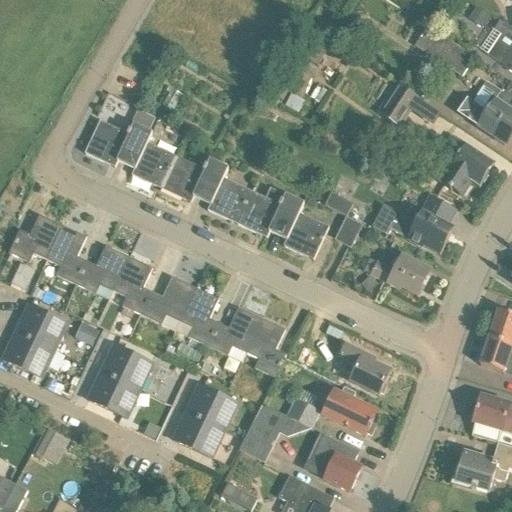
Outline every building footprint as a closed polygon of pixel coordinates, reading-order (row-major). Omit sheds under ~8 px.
[(483,29),(491,17),(477,8),(469,20),(483,29)] [(511,30),(500,23),(495,32),(504,38),(501,42),(499,41),(488,57),(500,64),(500,65),(511,72),(511,30)] [(415,48),(463,80),(476,60),(428,29),(415,48)] [(511,108),(511,101),(499,92),(487,84),(473,105),(468,101),(459,114),(491,136),(507,148),(511,140),(511,112),(510,111),(511,108)] [(398,86),(378,116),(399,130),(419,102),(419,100),(398,86)] [(138,112),(133,123),(150,131),(156,120),(138,112)] [(111,167),(126,135),(101,123),(86,155),(111,167)] [(149,145),(151,141),(153,136),(134,127),(132,132),(130,131),(128,136),(126,135),(111,167),(116,169),(121,158),(138,166),(133,177),(136,179),(152,146),(149,145)] [(495,166),(478,155),(467,147),(466,148),(451,137),(438,156),(449,164),(442,173),(437,169),(431,177),(459,197),(471,182),(480,188),(495,166)] [(162,191),(177,158),(152,146),(136,179),(162,191)] [(221,166),(226,155),(216,151),(212,162),(221,166)] [(187,203),(202,170),(177,158),(162,191),(187,203)] [(206,172),(202,170),(187,203),(192,205),(197,193),(214,201),(208,212),(213,214),(227,183),(224,181),(229,171),(210,162),(206,172)] [(238,226),(253,195),(227,183),(213,214),(238,226)] [(267,240),(273,229),(281,208),(266,201),(253,195),(238,226),(263,238),(267,240)] [(347,218),(353,206),(332,195),(325,207),(347,218)] [(286,198),(281,208),(273,229),(289,236),(300,217),(301,214),(304,206),(286,198)] [(448,228),(455,214),(456,212),(430,199),(416,225),(384,208),(373,229),(388,237),(391,233),(422,249),(423,247),(440,256),(453,231),(448,228)] [(315,213),(319,204),(309,200),(305,209),(315,213)] [(314,262),(329,230),(300,217),(289,236),(284,248),(289,250),(314,262)] [(33,255),(48,262),(50,257),(64,229),(40,218),(31,238),(21,233),(10,256),(29,265),(30,261),(33,255)] [(353,222),(347,218),(335,242),(351,250),(363,226),(353,222)] [(57,276),(77,286),(88,264),(78,259),(87,239),(64,229),(50,257),(48,262),(61,268),(57,276)] [(114,293),(116,289),(130,259),(106,248),(97,268),(88,264),(77,286),(96,294),(100,286),(114,293)] [(123,308),(143,317),(154,295),(144,290),(153,270),(130,259),(116,289),(114,293),(127,299),(123,308)] [(431,274),(414,264),(403,259),(395,273),(377,263),(370,276),(400,292),(402,289),(418,298),(431,274)] [(31,283),(21,279),(16,277),(11,288),(26,295),(31,283)] [(180,324),(183,318),(196,290),(173,279),(163,299),(154,295),(143,317),(163,327),(167,318),(180,324)] [(379,287),(371,279),(362,287),(369,295),(379,287)] [(42,302),(46,294),(36,290),(33,297),(42,302)] [(190,338),(210,348),(220,326),(210,321),(219,301),(196,290),(183,318),(180,324),(193,330),(190,338)] [(17,335),(55,353),(68,325),(30,307),(17,335)] [(247,355),(249,350),(262,321),(239,310),(229,330),(220,326),(210,348),(229,357),(233,348),(247,355)] [(490,340),(511,347),(511,316),(499,312),(490,340)] [(128,339),(133,325),(119,319),(113,332),(128,339)] [(92,320),(90,324),(97,328),(99,323),(92,320)] [(262,321),(249,350),(247,355),(260,361),(255,370),(276,380),(287,357),(276,352),(286,332),(262,321)] [(93,348),(100,333),(83,325),(76,340),(93,348)] [(42,380),(55,353),(17,335),(4,362),(42,380)] [(511,377),(511,347),(490,340),(481,367),(511,377)] [(102,374),(140,392),(153,364),(115,346),(102,374)] [(350,383),(362,389),(380,398),(381,395),(384,396),(387,388),(385,387),(391,373),(375,365),(377,361),(345,346),(339,359),(358,369),(350,383)] [(165,355),(171,358),(174,351),(169,349),(165,355)] [(210,377),(210,376),(213,369),(204,365),(201,373),(210,377)] [(140,392),(102,374),(89,402),(127,420),(140,392)] [(238,405),(200,387),(187,415),(225,433),(238,405)] [(378,415),(360,406),(353,403),(356,397),(345,391),(342,396),(335,392),(332,397),(330,398),(329,399),(327,400),(326,402),(325,403),(324,405),(324,407),(324,409),(324,411),(324,413),(322,417),(366,439),(378,415)] [(511,407),(501,404),(482,399),(474,424),(476,425),(472,437),(497,444),(500,435),(503,436),(504,434),(511,436),(511,407)] [(287,419),(313,432),(321,415),(296,402),(287,419)] [(264,465),(280,435),(287,421),(262,409),(240,452),(264,465)] [(174,442),(193,451),(212,460),(225,433),(187,415),(174,442)] [(155,441),(161,429),(150,424),(144,436),(155,441)] [(49,454),(59,436),(50,432),(50,431),(36,457),(37,457),(45,461),(49,454)] [(325,482),(332,486),(350,494),(362,470),(354,466),(360,454),(322,436),(314,454),(310,462),(327,470),(324,476),(327,478),(325,482)] [(511,450),(498,446),(493,464),(465,456),(457,484),(491,493),(494,483),(505,486),(508,475),(511,475),(511,450)] [(324,511),(321,510),(328,497),(290,477),(279,500),(287,504),(283,511),(324,511)] [(0,511),(3,511),(12,497),(17,488),(0,478),(0,511)] [(252,511),(258,502),(227,486),(220,499),(245,511),(252,511)] [(12,497),(3,511),(17,511),(23,502),(12,497)] [(102,511),(104,510),(85,499),(79,511),(80,511),(102,511)] [(139,506),(135,511),(160,511),(162,508),(151,502),(146,510),(139,506)]
